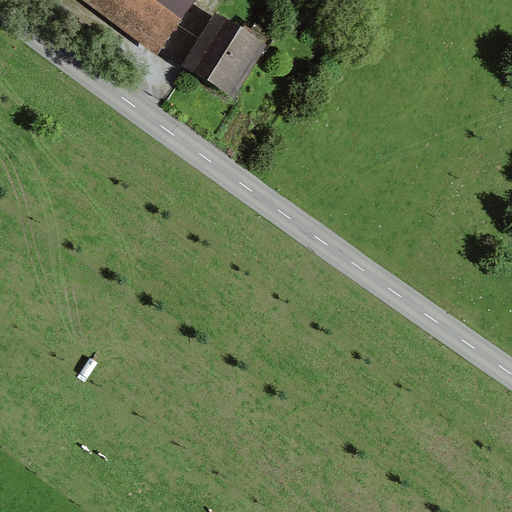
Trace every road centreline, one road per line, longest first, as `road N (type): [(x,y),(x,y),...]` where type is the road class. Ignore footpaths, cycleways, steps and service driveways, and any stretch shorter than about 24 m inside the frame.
road 1 (tertiary): [(0,8),(511,374)]
road 2 (unknown): [(143,113),(221,0)]
